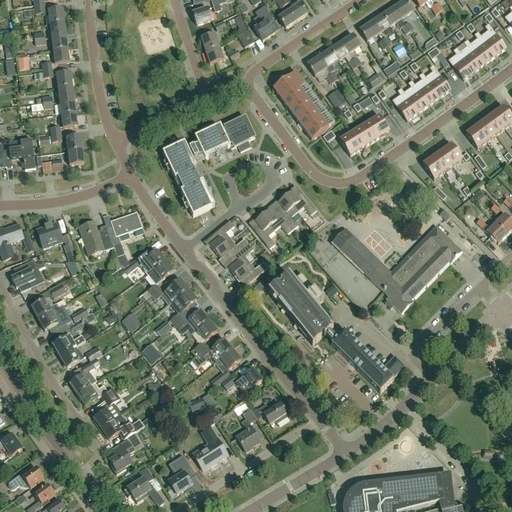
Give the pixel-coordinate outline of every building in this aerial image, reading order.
[(234,2),(233,0),(215,0),(211,2),(215,14),(222,12),(220,6),(227,4),(227,5),(234,2)] [(286,7),(281,0),(277,0),(275,2),(281,10),(286,7)] [(431,1),(430,0),(413,0),(419,9),(431,1)] [(33,2),(34,9),(46,8),(45,1),(33,2)] [(405,1),(394,9),(410,34),(413,32),(409,24),(405,18),(413,13),(405,1)] [(439,4),(435,7),(440,14),(444,12),(439,4)] [(300,5),(289,13),(296,23),(307,16),(300,5)] [(439,15),(440,14),(435,7),(431,10),(433,13),(430,16),(437,25),(443,21),(439,15)] [(46,15),(46,8),(34,9),(34,11),(25,12),(26,19),(35,18),(35,16),(46,15)] [(259,27),(254,30),(263,43),(275,35),(268,25),(274,22),(268,13),(265,8),(256,14),(259,19),(255,21),(255,22),(259,27)] [(410,34),(394,9),(382,17),(390,28),(395,24),(400,31),(401,30),(406,36),(410,34)] [(197,27),(212,22),(208,10),(193,15),(197,27)] [(63,11),(60,11),(48,13),(50,26),(64,24),(63,11)] [(296,23),(289,13),(278,20),(285,31),(296,23)] [(390,28),(382,17),(371,24),(378,36),(390,28)] [(227,29),(226,28),(223,23),(214,27),(217,34),(227,29)] [(66,38),(64,24),(50,26),(51,40),(66,38)] [(378,36),(371,24),(359,32),(367,43),(378,36)] [(478,35),(477,35),(495,59),(506,51),(488,27),(485,30),(488,33),(481,39),(478,35)] [(238,38),(245,50),(255,44),(248,32),(238,38)] [(421,38),(428,43),(431,38),(424,34),(421,38)] [(495,59),(477,35),(474,37),(477,41),(470,47),(467,43),(485,67),(495,59)] [(201,40),(206,54),(220,49),(215,36),(201,40)] [(353,36),(342,44),(358,68),(362,66),(360,64),(364,62),(361,57),(357,59),(353,53),(361,48),(353,36)] [(68,51),(66,38),(51,40),(53,53),(68,51)] [(391,46),(386,39),(383,42),(387,49),(391,46)] [(383,52),(387,49),(383,42),(378,45),(383,52)] [(485,67),(467,43),(464,45),(467,49),(459,54),(457,51),(456,51),(474,75),(485,67)] [(358,68),(342,44),(330,51),(338,63),(344,58),(357,78),(360,82),(363,85),(367,91),(370,89),(357,69),(358,68)] [(416,48),(408,55),(413,62),(421,56),(416,48)] [(224,62),(220,49),(206,54),(210,67),(224,62)] [(70,65),(68,51),(53,53),(55,67),(70,65)] [(338,63),(330,51),(319,59),(326,70),(338,63)] [(474,75),(456,51),(453,53),(456,57),(448,63),(463,83),(474,75)] [(237,52),(228,57),(232,62),(240,57),(237,52)] [(27,58),(18,59),(19,72),(28,71),(27,58)] [(326,70),(319,59),(307,67),(315,78),(321,74),(326,71),(326,70)] [(422,76),(439,100),(450,92),(433,68),(430,71),(432,74),(425,80),(422,76)] [(43,75),(31,76),(32,82),(44,81),(44,80),(54,79),(54,77),(53,72),(42,73),(43,75)] [(290,78),(273,90),(312,142),(328,130),(299,91),(305,87),(298,77),(295,74),(290,78)] [(334,74),(330,76),(335,83),(339,81),(334,74)] [(71,75),(68,75),(56,76),(58,90),(73,88),(71,75)] [(378,75),(368,82),(373,90),(383,82),(378,75)] [(439,100),(422,76),(419,78),(422,82),(414,87),(412,84),(411,84),(428,108),(439,100)] [(307,87),(311,93),(321,87),(317,81),(307,87)] [(428,108),(411,84),(408,86),(411,90),(404,95),(401,91),(401,92),(418,116),(428,108)] [(74,102),(73,88),(58,90),(60,103),(74,102)] [(418,116),(401,92),(397,94),(400,98),(392,103),(407,124),(418,116)] [(381,106),(385,112),(393,107),(389,101),(381,106)] [(76,115),(74,102),(60,103),(61,117),(76,115)] [(511,120),(503,108),(493,115),(505,131),(511,125),(511,120)] [(78,129),(76,115),(61,117),(63,130),(78,129)] [(505,131),(493,115),(484,122),(496,138),(505,131)] [(389,134),(379,118),(369,124),(379,140),(389,134)] [(198,147),(189,151),(194,161),(203,157),(204,159),(229,147),(229,148),(233,146),(234,149),(239,147),(242,153),(253,148),(250,142),(255,140),(245,119),(225,129),(226,132),(223,134),(220,128),(195,140),(198,147)] [(496,138),(484,122),(475,129),(486,144),(496,138)] [(379,140),(369,124),(359,130),(370,146),(379,140)] [(50,136),(51,138),(62,137),(61,128),(45,130),(45,136),(50,136)] [(486,144),(475,129),(466,136),(477,151),(486,144)] [(370,146),(359,130),(350,136),(360,152),(370,146)] [(360,152),(350,136),(340,142),(350,159),(360,152)] [(67,140),(67,141),(62,141),(62,137),(51,138),(39,140),(40,146),(52,144),(61,143),(62,155),(68,154),(82,152),(81,138),(67,140)] [(20,144),(21,147),(4,150),(3,146),(4,153),(6,169),(13,168),(11,160),(23,159),(25,172),(36,171),(32,142),(20,144)] [(451,146),(442,153),(453,169),(462,162),(451,146)] [(183,193),(181,194),(193,219),(212,210),(182,147),(163,156),(175,180),(177,179),(183,193)] [(84,166),(82,152),(68,154),(70,168),(84,166)] [(453,169),(442,153),(432,160),(443,175),(453,169)] [(443,175),(432,160),(423,166),(434,182),(443,175)] [(44,176),(63,173),(62,162),(42,165),(44,176)] [(292,193),(285,199),(298,214),(304,209),(311,218),(316,213),(302,195),(297,199),(292,193)] [(292,219),(298,214),(285,199),(278,204),(283,210),(278,214),(293,232),(298,228),(292,219)] [(511,204),(508,200),(503,204),(509,209),(511,212),(511,204)] [(501,212),(495,206),(491,211),(496,216),(501,212)] [(438,214),(445,221),(449,217),(442,210),(438,214)] [(293,232),(278,214),(273,218),(269,212),(262,218),(275,233),(281,228),(287,237),(293,232)] [(137,214),(111,223),(108,217),(103,219),(105,227),(114,250),(117,260),(120,269),(121,273),(127,269),(129,267),(119,238),(142,230),(137,214)] [(511,223),(505,216),(495,225),(507,237),(511,231),(511,223)] [(268,238),(275,233),(262,218),(255,223),(260,229),(255,233),(270,251),(275,247),(268,238)] [(481,221),(477,225),(482,230),(486,226),(481,221)] [(210,248),(215,254),(231,242),(226,235),(234,228),(230,223),(211,238),(215,243),(210,248)] [(114,250),(105,227),(99,229),(100,232),(97,233),(94,224),(79,229),(88,257),(104,252),(104,253),(114,250)] [(43,250),(63,243),(56,225),(37,232),(43,250)] [(507,237),(495,225),(486,234),(498,246),(507,237)] [(10,245),(23,241),(27,255),(35,252),(28,232),(21,234),(18,226),(0,232),(0,252),(4,263),(15,259),(10,245)] [(462,254),(436,229),(425,240),(391,275),(346,231),(332,245),(363,275),(364,274),(370,280),(370,281),(389,299),(386,301),(402,316),(413,304),(411,302),(449,264),(451,265),(462,254)] [(77,257),(69,235),(62,238),(66,247),(63,248),(68,259),(77,257)] [(230,261),(249,246),(244,241),(236,248),(231,242),(215,254),(220,261),(226,256),(230,261)] [(253,252),(249,246),(230,261),(234,266),(228,271),(234,278),(250,265),(245,259),(253,252)] [(156,252),(145,262),(145,261),(140,266),(136,260),(129,267),(127,269),(131,274),(140,267),(145,273),(144,273),(147,277),(148,276),(148,277),(165,263),(156,252)] [(21,276),(12,280),(17,291),(19,290),(21,294),(21,295),(21,294),(31,290),(29,285),(42,279),(39,273),(39,272),(45,269),(44,266),(36,266),(34,262),(14,271),(13,272),(14,272),(16,276),(20,274),(21,276)] [(173,273),(165,263),(148,277),(156,286),(156,285),(157,286),(162,282),(173,273)] [(255,271),(250,265),(234,278),(239,284),(245,279),(249,285),(268,270),(263,264),(255,271)] [(330,333),(333,330),(315,309),(323,303),(302,277),(294,283),(289,276),(280,283),(281,285),(278,287),(277,286),(268,293),(312,347),(321,340),(320,338),(323,336),(324,338),(325,337),(333,345),(331,346),(380,395),(393,382),(392,381),(405,368),(395,358),(382,371),(344,333),(337,340),(330,333)] [(171,306),(188,292),(180,281),(168,291),(176,301),(171,305),(171,306)] [(64,284),(49,292),(54,301),(66,294),(64,290),(67,289),(64,284)] [(151,298),(161,290),(157,286),(156,285),(156,286),(147,292),(139,299),(143,304),(151,298)] [(165,295),(161,290),(151,298),(155,303),(165,295)] [(197,302),(188,292),(171,306),(177,313),(179,311),(182,314),(197,302)] [(49,300),(32,309),(39,322),(59,310),(63,308),(66,306),(59,310),(57,305),(53,307),(49,300)] [(59,310),(39,322),(45,333),(57,327),(59,330),(71,323),(66,312),(63,308),(59,310)] [(86,309),(72,317),(75,323),(89,315),(86,309)] [(189,322),(187,323),(184,319),(174,326),(178,332),(181,329),(184,334),(193,327),(197,332),(192,336),(192,337),(209,323),(201,312),(189,322)] [(174,326),(184,319),(180,314),(170,322),(174,326)] [(72,336),(83,330),(80,323),(69,330),(72,336)] [(217,333),(209,323),(192,337),(199,346),(193,351),(198,357),(207,348),(204,344),(205,342),(205,343),(217,333)] [(76,349),(79,347),(85,344),(82,338),(73,343),(69,337),(60,342),(53,347),(60,359),(76,349)] [(224,341),(212,351),(211,352),(207,348),(198,357),(191,363),(197,370),(209,360),(214,367),(215,366),(216,366),(233,352),(224,341)] [(83,360),(76,349),(60,359),(67,370),(79,363),(83,360)] [(83,369),(101,358),(103,357),(97,349),(85,356),(90,364),(83,369)] [(241,362),(233,352),(216,366),(222,374),(210,384),(215,390),(221,385),(231,377),(227,373),(229,371),(241,362)] [(77,397),(95,385),(97,383),(90,374),(100,367),(100,366),(104,363),(101,358),(83,369),(81,371),(81,370),(70,376),(74,383),(70,386),(77,397)] [(188,373),(194,370),(190,363),(185,365),(188,373)] [(253,371),(241,381),(235,374),(231,377),(221,385),(227,393),(237,385),(242,391),(248,386),(252,390),(262,382),(253,371)] [(113,397),(116,396),(116,395),(114,397),(110,392),(108,393),(104,387),(99,391),(95,385),(77,397),(85,408),(97,399),(98,400),(100,399),(103,405),(113,397)] [(101,431),(122,417),(121,417),(120,413),(117,409),(113,406),(120,401),(116,396),(113,397),(103,405),(107,409),(108,410),(94,420),(101,431)] [(192,414),(204,409),(199,412),(210,429),(217,424),(206,407),(205,407),(202,400),(189,407),(192,414)] [(288,419),(286,416),(286,415),(280,406),(270,412),(266,406),(255,413),(249,403),(246,405),(256,422),(263,417),(269,426),(275,423),(277,425),(288,419)] [(257,431),(254,433),(250,426),(256,422),(246,405),(240,408),(240,407),(234,411),(237,417),(242,414),(243,416),(243,417),(245,422),(241,425),(245,430),(247,433),(236,439),(246,455),(253,450),(252,449),(261,444),(259,442),(262,440),(257,431)] [(123,419),(122,417),(101,431),(109,442),(121,434),(122,436),(124,434),(128,439),(137,432),(138,434),(144,430),(139,423),(134,427),(133,426),(130,428),(128,425),(127,425),(127,424),(127,423),(124,419),(123,419)] [(298,428),(301,420),(295,418),(291,425),(298,428)] [(202,473),(227,457),(217,441),(216,441),(210,430),(201,436),(208,447),(192,457),(202,473)] [(127,441),(119,446),(111,452),(115,459),(109,462),(113,468),(111,469),(116,477),(126,471),(125,469),(132,465),(128,459),(135,454),(144,448),(143,448),(145,447),(142,442),(144,441),(141,437),(139,438),(137,434),(127,441)] [(22,451),(12,437),(3,444),(1,440),(0,440),(0,450),(4,448),(12,458),(22,451)] [(177,479),(168,484),(176,497),(192,488),(187,481),(195,476),(183,458),(169,467),(177,479)] [(164,504),(148,483),(153,480),(146,469),(139,474),(143,480),(124,492),(128,499),(132,497),(137,505),(144,501),(142,498),(147,495),(158,509),(164,504)] [(27,473),(13,483),(10,486),(9,488),(11,491),(14,491),(20,487),(21,489),(28,490),(29,489),(30,490),(43,481),(35,470),(28,475),(27,473)] [(137,475),(119,482),(122,489),(139,482),(137,475)] [(460,511),(454,511),(406,511),(444,503),(440,479),(371,487),(368,487),(366,487),(364,487),(362,488),(360,489),(359,490),(357,491),(355,492),(355,493),(352,495),(351,497),(350,499),(349,501),(348,502),(348,503),(347,505),(346,507),(346,508),(345,510),(345,511),(460,511)] [(39,503),(35,507),(27,511),(37,511),(49,504),(48,502),(55,497),(48,486),(34,496),(39,503)] [(65,511),(66,511),(59,502),(44,511),(65,511)]
